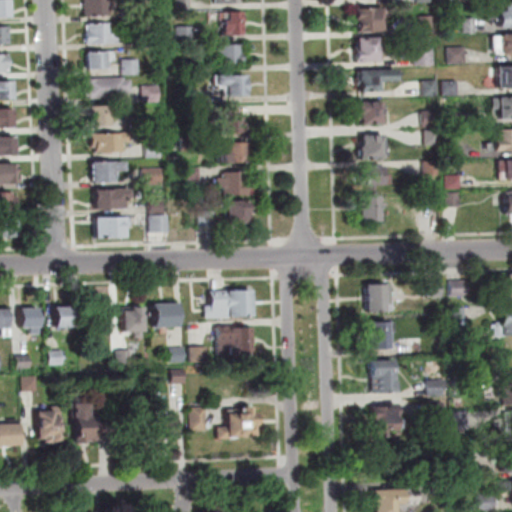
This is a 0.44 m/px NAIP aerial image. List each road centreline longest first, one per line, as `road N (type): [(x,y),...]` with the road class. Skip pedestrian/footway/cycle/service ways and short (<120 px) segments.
road 1 (residential): [(511,250),(0,265)]
road 2 (residential): [(296,475),(0,488)]
road 3 (residential): [(60,264),(47,0)]
road 4 (residential): [(306,257),(294,0)]
road 5 (residential): [(334,511),(325,256)]
road 6 (residential): [(291,258),(298,511)]
